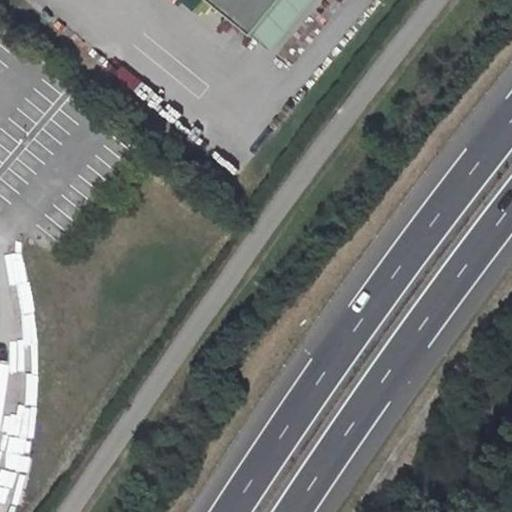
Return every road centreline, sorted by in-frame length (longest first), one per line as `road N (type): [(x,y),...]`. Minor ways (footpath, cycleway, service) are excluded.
road 1 (unclassified): [(70,511),(448,0)]
road 2 (motorway): [(511,128),(389,284),(233,511)]
road 3 (motorway): [(299,511),(511,212)]
road 4 (unknown): [(0,269),(14,389),(0,453)]
road 5 (unknown): [(137,0),(264,90)]
